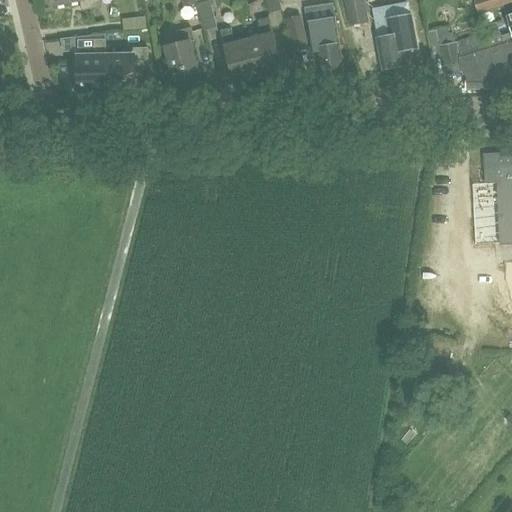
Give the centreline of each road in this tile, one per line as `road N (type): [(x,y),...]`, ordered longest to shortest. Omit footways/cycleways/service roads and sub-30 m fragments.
road 1 (tertiary): [(53,129),(511,120)]
road 2 (residential): [(53,129),(24,0)]
